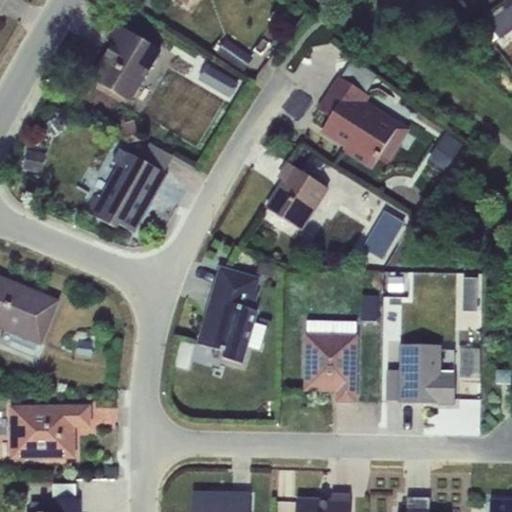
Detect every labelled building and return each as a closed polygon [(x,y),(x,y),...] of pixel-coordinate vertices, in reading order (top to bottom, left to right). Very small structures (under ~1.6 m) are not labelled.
[(511,8),(489,25),(501,41),(511,32),(511,8)] [(114,44),(92,80),(131,103),(162,52),(117,25),(108,40),(114,44)] [(226,40),(218,53),(243,71),(252,58),(226,40)] [(353,60),(341,78),(366,94),(377,76),(353,60)] [(209,66),(200,80),(232,99),(240,84),(209,66)] [(341,78),(320,111),(331,118),(323,130),(346,144),(342,151),(354,159),(355,157),(361,161),(360,163),(372,170),(381,155),(391,161),(411,130),(368,102),(371,97),(366,94),(341,78)] [(464,144),(447,133),(428,159),(446,172),(464,144)] [(141,160),(165,173),(174,157),(150,143),(141,160)] [(95,197),(87,212),(115,228),(118,224),(132,232),(152,197),(154,198),(166,176),(167,176),(168,174),(165,173),(141,160),(126,152),(126,153),(120,150),(113,162),(118,166),(99,199),(95,197)] [(27,151),(24,170),(43,174),(46,155),(27,151)] [(303,232),(330,190),(289,164),(279,178),(285,182),(267,209),(303,232)] [(388,257),(408,221),(388,210),(368,246),(388,257)] [(198,344),(200,345),(208,318),(211,319),(214,309),(211,308),(214,299),(216,299),(225,270),(220,267),(198,344)] [(260,280),(225,270),(216,299),(214,299),(211,308),(214,309),(211,319),(208,318),(200,345),(225,353),(223,359),(242,364),(247,347),(254,322),(257,311),(255,311),(259,294),(257,293),(260,280)] [(0,277),(0,326),(6,329),(40,343),(58,302),(0,277)] [(465,277),(459,290),(476,299),(482,286),(465,277)] [(379,296),(361,295),(361,325),(379,326),(379,296)] [(307,321),(305,391),(338,392),(338,402),(355,402),(357,322),(307,321)] [(254,322),(247,347),(260,351),(267,326),(254,322)] [(34,358),(40,343),(6,329),(0,344),(34,358)] [(196,346),(181,342),(174,365),(189,369),(196,346)] [(401,371),(400,401),(400,404),(455,405),(455,375),(442,375),(442,346),(401,346),(401,371)] [(511,371),(497,370),(496,384),(511,384),(511,371)] [(387,400),(400,401),(401,371),(387,371),(387,400)] [(90,407),(9,408),(11,458),(74,457),(74,426),(90,426),(90,407)] [(76,485),(53,485),(53,500),(76,500),(76,485)] [(249,511),(250,495),(193,494),(192,511),(249,511)] [(332,502),(296,501),(296,511),(349,511),(350,497),(332,496),(332,502)] [(429,511),(430,499),(407,498),(406,511),(429,511)] [(80,511),(80,500),(76,500),(53,500),(52,500),(52,511),(46,511),(46,503),(30,503),(30,511),(80,511)] [(490,511),(511,511),(511,502),(510,500),(507,503),(501,502),(498,500),(496,502),(492,502),(492,500),(491,500),(490,511)]
